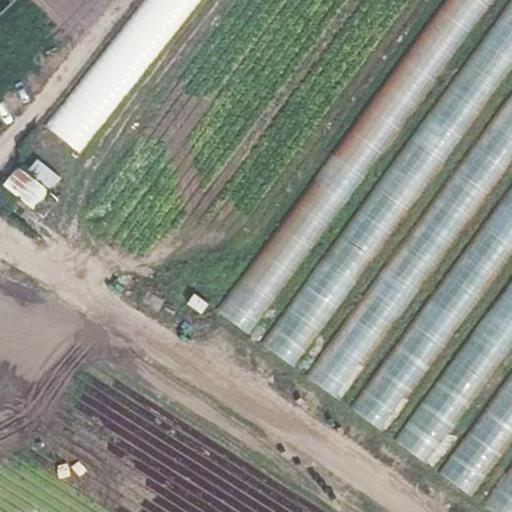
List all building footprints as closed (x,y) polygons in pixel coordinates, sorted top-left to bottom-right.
[(497,0),(445,0),(216,314),(251,339),(497,0)] [(511,71),(511,0),(261,344),(296,368),(511,71)] [(78,151),(177,32),(146,7),(47,126),(78,151)] [(511,166),(511,93),(306,377),(340,402),(511,166)] [(63,200),(53,192),(64,179),(36,155),(9,188),(46,219),(63,200)] [(511,260),(511,188),(350,411),(385,435),(511,260)] [(511,353),(511,281),(396,441),(431,465),(511,353)] [(511,447),(511,375),(440,474),(475,498),(511,447)] [(511,511),(511,467),(483,508),(488,511),(511,511)]
